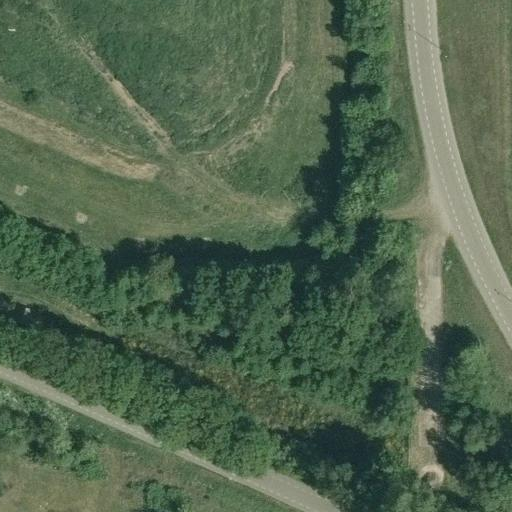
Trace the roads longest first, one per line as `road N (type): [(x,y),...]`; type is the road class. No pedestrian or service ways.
road 1 (track): [(385,224),(276,232),(200,190),(42,0)]
road 2 (unclassified): [(334,511),(0,362)]
